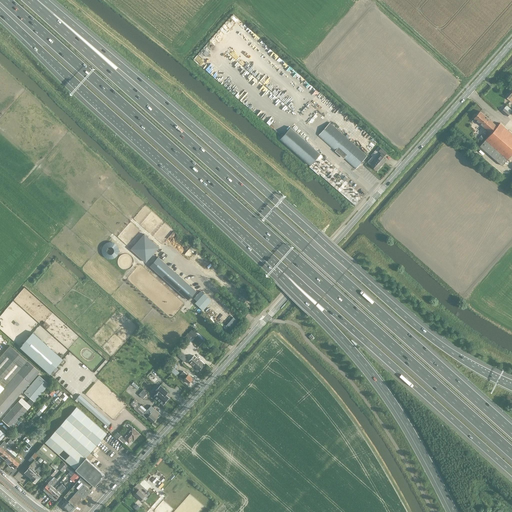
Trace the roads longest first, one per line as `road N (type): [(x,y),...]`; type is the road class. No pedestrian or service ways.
road 1 (motorway): [(2,0),(511,452)]
road 2 (motorway): [(511,432),(32,0)]
road 3 (secondary): [(92,511),(511,43)]
road 4 (motorway): [(511,387),(430,338),(39,0)]
road 5 (motorway): [(0,11),(276,266)]
road 6 (motorway): [(276,266),(511,473)]
road 7 (motorway): [(276,266),(393,403),(454,511)]
